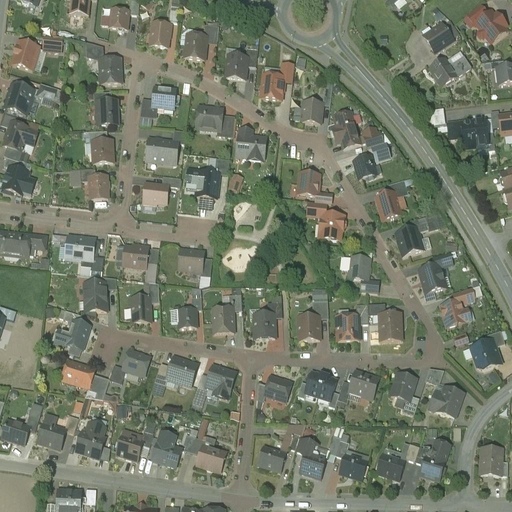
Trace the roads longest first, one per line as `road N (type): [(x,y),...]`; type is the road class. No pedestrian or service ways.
road 1 (residential): [(252,357),(408,358),(434,350),(436,337),(325,158),(233,98),(139,58)]
road 2 (tertiary): [(326,36),(408,129),(486,250)]
road 3 (residential): [(240,501),(464,505)]
road 4 (residential): [(121,221),(139,58)]
road 5 (residential): [(106,332),(252,357)]
road 6 (residential): [(252,357),(240,501)]
road 7 (residential): [(240,501),(109,481)]
road 8 (residential): [(464,505),(467,441),(511,390)]
road 9 (residential): [(0,210),(121,221)]
